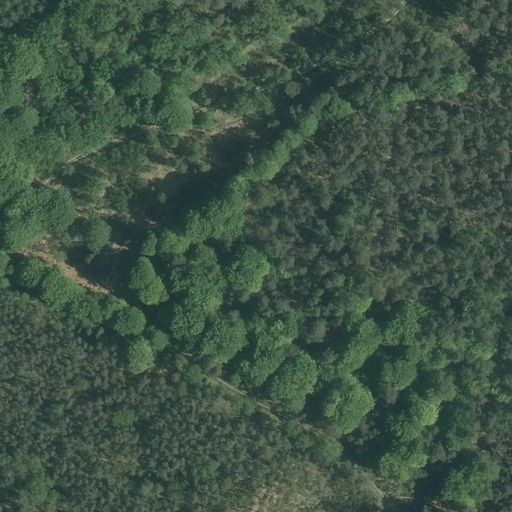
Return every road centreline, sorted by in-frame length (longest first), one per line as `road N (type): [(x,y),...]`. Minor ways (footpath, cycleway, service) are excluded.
road 1 (track): [(0,271),(194,362),(335,443),(394,511)]
road 2 (track): [(0,235),(84,153),(265,86)]
road 3 (track): [(265,86),(337,53),(404,0)]
